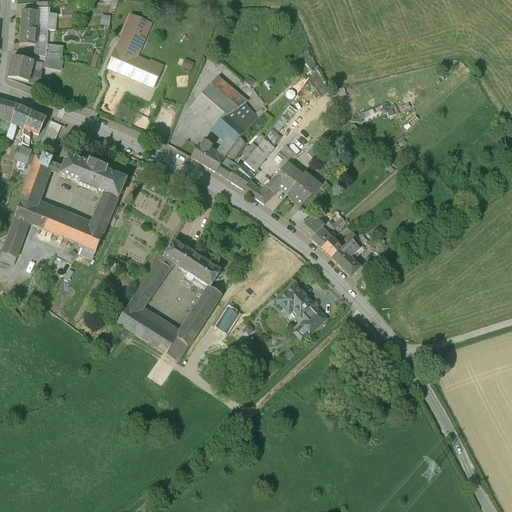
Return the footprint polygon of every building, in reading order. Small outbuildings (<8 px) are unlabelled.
[(38,13),(22,11),(20,29),(36,30),(38,13)] [(98,23),(108,26),(110,16),(100,14),(98,23)] [(151,25),(130,16),(124,30),(125,31),(117,50),(115,49),(107,70),(108,70),(109,69),(153,87),(152,89),(153,90),(162,69),(137,59),(151,25)] [(36,30),(20,29),(19,45),(35,46),(36,30)] [(47,51),(46,58),(62,62),(63,47),(47,46),(47,51)] [(47,51),(34,49),(33,56),(46,58),(47,51)] [(33,63),(12,58),(7,80),(37,87),(40,75),(31,73),(33,63)] [(46,58),(44,67),(61,70),(62,62),(46,58)] [(182,60),(181,67),(193,69),(194,62),(182,60)] [(176,75),(177,87),(189,86),(189,74),(176,75)] [(225,98),(210,85),(190,108),(211,130),(225,139),(221,145),(230,151),(233,146),(239,140),(244,134),(256,120),(253,116),(244,105),(245,103),(232,91),(225,98)] [(16,106),(2,102),(0,108),(0,119),(11,123),(12,118),(16,106)] [(31,113),(16,106),(12,118),(11,123),(10,125),(24,131),(31,113)] [(263,107),(253,116),(256,120),(266,110),(263,107)] [(46,120),(31,113),(24,131),(29,133),(38,137),(46,120)] [(281,117),(273,128),(278,132),(287,121),(281,117)] [(50,122),(42,142),(38,151),(49,155),(61,126),(50,122)] [(15,131),(9,129),(6,139),(12,141),(15,131)] [(230,151),(224,159),(230,164),(240,150),(244,144),(239,140),(233,146),(230,151)] [(263,141),(258,147),(256,150),(249,159),(244,164),(243,164),(253,173),(273,149),(263,141)] [(211,155),(207,152),(209,148),(203,144),(200,148),(199,147),(191,160),(215,174),(221,166),(220,165),(224,159),(230,151),(221,145),(217,153),(213,151),(211,155)] [(248,148),(244,144),(240,150),(245,153),(248,148)] [(245,153),(240,160),(244,164),(249,159),(256,150),(250,145),(248,148),(245,153)] [(315,145),(306,154),(314,163),(323,155),(315,145)] [(30,154),(20,150),(16,161),(14,171),(29,177),(36,159),(38,153),(32,151),(30,154)] [(301,153),(290,161),(296,166),(305,157),(301,153)] [(29,177),(2,255),(16,260),(28,225),(31,217),(35,208),(48,171),(47,171),(51,160),(42,157),(40,161),(36,159),(29,177)] [(107,170),(88,162),(87,166),(67,158),(60,176),(79,184),(78,186),(97,193),(97,192),(103,194),(117,200),(125,182),(105,174),(107,170)] [(230,164),(224,159),(220,165),(221,166),(215,174),(228,183),(232,172),(231,172),(235,167),(230,164)] [(235,167),(232,172),(228,183),(242,192),(242,191),(248,184),(257,176),(253,173),(243,164),(244,164),(240,160),(235,167)] [(267,186),(265,189),(273,195),(280,188),(285,192),(293,182),(290,179),(287,183),(285,181),(292,173),(292,171),(296,166),(290,161),(287,163),(267,186)] [(305,182),(300,178),(286,195),(296,203),(294,204),(299,208),(319,189),(308,180),(305,182)] [(265,183),(262,187),(259,184),(254,189),(248,184),(242,191),(263,206),(273,195),(265,189),(267,186),(265,183)] [(89,230),(80,227),(73,244),(82,247),(95,253),(117,200),(103,194),(102,197),(89,230)] [(320,198),(317,202),(314,199),(309,204),(315,209),(319,214),(324,210),(321,206),(325,202),(320,198)] [(302,206),(288,224),(298,232),(305,224),(304,223),(310,214),(315,209),(309,204),(305,209),(302,206)] [(47,208),(45,212),(35,208),(31,217),(28,225),(50,234),(57,217),(54,216),(56,212),(47,208)] [(319,214),(318,215),(322,220),(328,215),(324,210),(319,214)] [(80,227),(57,217),(50,234),(73,244),(80,227)] [(340,219),(331,227),(333,229),(334,230),(343,223),(340,219)] [(305,224),(298,232),(310,241),(321,230),(322,228),(315,221),(309,227),(305,224)] [(322,228),(321,230),(310,241),(320,251),(332,241),(324,233),(333,229),(331,227),(328,223),(322,228)] [(352,233),(344,240),(348,245),(355,240),(356,239),(354,235),(352,233)] [(341,250),(330,260),(350,279),(359,269),(350,260),(363,248),(355,240),(348,245),(343,249),(342,248),(341,250)] [(332,241),(320,251),(330,260),(341,250),(332,241)] [(173,242),(117,324),(136,336),(146,320),(137,315),(172,264),(178,269),(189,252),(173,242)] [(385,246),(375,253),(382,263),(392,255),(385,246)] [(95,253),(82,247),(78,255),(92,261),(95,253)] [(189,252),(178,269),(187,274),(185,278),(192,283),(194,279),(207,286),(205,289),(207,291),(209,288),(220,272),(189,252)] [(176,339),(158,328),(148,344),(178,363),(221,295),(218,294),(222,288),(216,285),(215,288),(213,287),(211,289),(209,288),(207,291),(176,339)] [(301,294),(294,286),(276,301),(284,310),(290,305),(293,309),(292,310),(300,318),(301,317),(305,322),(316,312),(312,307),(313,306),(306,299),(306,298),(305,298),(301,294),(302,293),(301,294)] [(305,322),(300,326),(309,336),(326,321),(317,311),(316,312),(305,322)] [(158,328),(146,320),(136,336),(148,344),(158,328)] [(247,328),(243,332),(243,334),(244,336),(247,337),(252,333),(252,330),(250,328),(247,328)]
